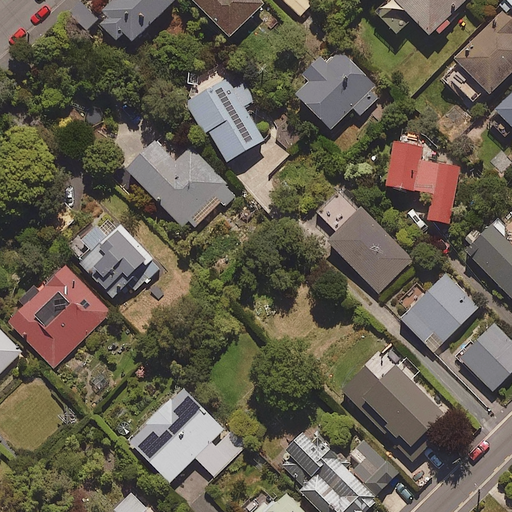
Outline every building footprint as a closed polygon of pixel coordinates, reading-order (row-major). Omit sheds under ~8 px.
[(175,3),(171,0),(119,0),(96,25),(116,43),(124,35),(136,46),(175,3)] [(191,0),(232,40),(265,7),(258,0),(191,0)] [(312,6),(306,0),(282,0),(302,17),(312,6)] [(470,0),(389,0),(376,14),(399,37),(414,21),(432,39),(470,0)] [(511,0),(502,0),(511,9),(511,0)] [(492,98),(511,76),(511,23),(503,15),(459,60),(462,63),(446,80),(472,105),(485,91),(492,98)] [(383,95),(335,48),(305,78),(311,84),(297,98),(333,132),(355,110),(362,117),(383,95)] [(212,134),(229,165),(266,144),(247,111),(257,105),(246,85),(236,91),(231,82),(187,107),(204,138),(212,134)] [(511,98),(497,114),(511,127),(511,98)] [(301,138),(285,122),(273,135),(289,151),(301,138)] [(189,223),(195,229),(221,203),(226,208),(238,196),(192,150),(179,163),(159,143),(129,173),(184,229),(189,223)] [(430,223),(451,227),(461,172),(423,164),(425,150),(397,145),(389,190),(425,197),(423,205),(434,207),(430,223)] [(511,169),(511,164),(502,152),(489,162),(502,178),(511,169)] [(315,213),(339,236),(361,214),(338,190),(315,213)] [(361,214),(339,236),(330,245),(380,295),(413,262),(363,212),(361,214)] [(66,255),(113,303),(139,278),(147,286),(162,271),(122,230),(118,233),(107,222),(85,243),(82,239),(66,255)] [(511,247),(494,229),(468,255),(511,299),(511,247)] [(24,309),(10,323),(55,369),(112,313),(67,267),(42,291),(37,287),(19,304),(24,309)] [(480,309),(448,277),(403,322),(435,354),(480,309)] [(511,341),(496,326),(461,360),(494,394),(511,375),(511,341)] [(0,375),(22,354),(0,331),(0,375)] [(431,438),(448,421),(398,370),(401,367),(386,352),(344,394),(413,464),(436,443),(431,438)] [(99,369),(89,380),(101,392),(112,382),(99,369)] [(244,449),(184,392),(132,446),(172,485),(196,460),(216,479),(244,449)] [(280,466),(332,511),(373,511),(382,502),(379,499),(400,475),(362,442),(346,461),(311,430),(280,466)] [(148,511),(132,496),(115,511),(148,511)] [(302,511),(287,496),(275,509),(263,496),(247,511),(302,511)]
